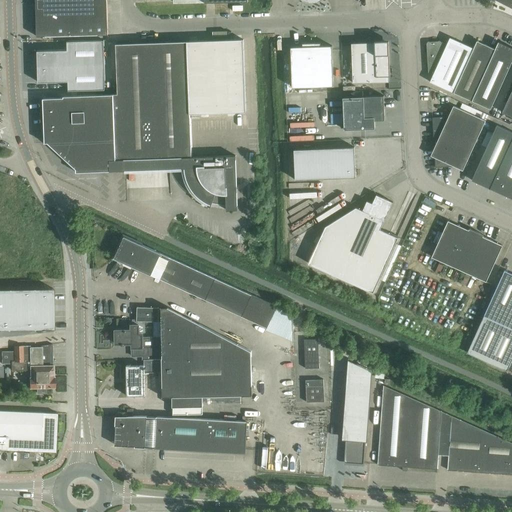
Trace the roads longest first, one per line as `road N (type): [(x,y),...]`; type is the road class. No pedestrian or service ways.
road 1 (unclassified): [(407,18),(144,25),(127,0)]
road 2 (unclassified): [(511,224),(419,176),(407,18)]
road 3 (tertiary): [(81,404),(76,261),(39,179)]
road 4 (secondary): [(354,511),(151,497)]
road 5 (tertiary): [(39,179),(15,117),(9,0)]
road 6 (unclassified): [(163,238),(39,179)]
